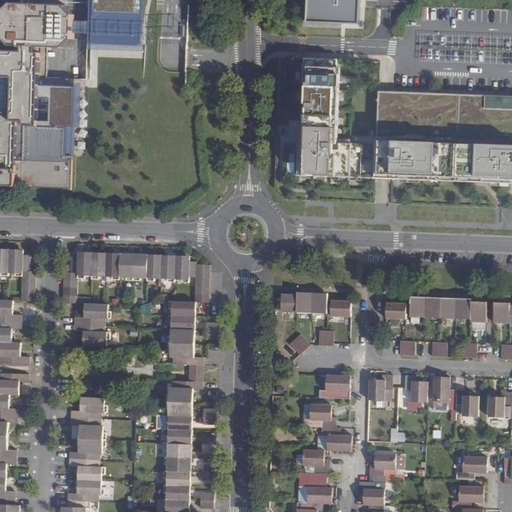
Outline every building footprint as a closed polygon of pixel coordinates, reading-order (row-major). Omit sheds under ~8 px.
[(25,0),(25,8),(15,7),(6,14),(5,40),(13,47),(23,48),(23,55),(0,54),(0,186),(16,187),(19,122),(25,122),(22,187),(32,196),(62,198),(67,192),(66,192),(66,189),(74,189),(82,81),(40,79),(41,56),(37,56),(38,48),(63,50),(74,42),(74,17),(67,10),(39,8),(39,0),(25,0)] [(306,0),(306,16),(358,18),(358,7),(358,0),(306,0)] [(379,145),(353,145),(353,141),(337,140),(339,91),(340,61),(306,60),(301,141),(299,141),(298,175),(511,183),(511,96),(381,92),(379,145)] [(25,249),(0,247),(0,272),(23,273),(22,300),(36,301),(36,271),(32,271),(33,252),(25,252),(25,249)] [(198,302),(210,302),(211,263),(197,263),(197,260),(191,260),(191,255),(79,251),(79,254),(69,254),(69,272),(65,272),(64,302),(77,302),(78,276),(191,279),(191,276),(197,277),(196,302),(198,302)] [(312,314),(313,294),(298,293),(297,295),(297,296),(297,313),(312,314)] [(328,294),(313,294),(312,314),(327,314),(328,294)] [(297,313),(297,296),(282,295),(281,312),(297,313)] [(425,318),(426,298),(411,297),(410,317),(425,318)] [(442,299),(426,298),(425,318),(441,319),(442,299)] [(15,314),(15,300),(0,299),(0,363),(31,364),(31,355),(22,355),(22,341),(14,341),(14,328),(23,328),(24,314),(15,314)] [(457,299),(442,299),(441,319),(456,319),(457,299)] [(472,299),(457,299),(456,319),(471,320),(472,302),(472,299)] [(196,358),(198,302),(196,302),(173,301),(171,358),(173,358),(173,365),(189,366),(204,367),(204,358),(196,358)] [(351,308),(352,302),(331,302),(331,317),(351,318),(351,308)] [(487,303),(472,302),(471,320),(471,322),(487,323),(487,303)] [(494,323),(510,324),(511,306),(511,304),(495,303),(494,323)] [(109,317),(110,305),(84,304),(84,317),(75,316),(75,331),(84,332),(83,346),(108,347),(109,331),(106,331),(106,317),(109,317)] [(407,304),(387,304),(386,319),(406,320),(407,304)] [(206,338),(220,338),(220,331),(220,324),(207,324),(206,338)] [(300,335),(295,340),(305,351),(310,346),(300,335)] [(305,351),(295,340),(290,345),(300,356),(305,351)] [(511,345),(502,345),(501,353),(511,353),(511,345)] [(188,379),(203,380),(204,374),(204,367),(189,366),(189,373),(188,379)] [(0,511),(21,511),(22,505),(16,505),(16,491),(8,491),(9,464),(18,464),(18,449),(10,449),(10,424),(19,424),(20,407),(11,407),(11,395),(20,395),(21,381),(31,381),(31,374),(0,372),(0,511)] [(352,376),(327,375),(326,392),(319,391),(319,399),(337,400),(350,400),(351,393),(352,376)] [(381,381),(369,380),(368,401),(385,402),(385,391),(392,391),(393,376),(381,375),(381,381)] [(427,403),(428,382),(418,382),(418,377),(405,376),(405,391),(412,391),(412,403),(427,403)] [(457,405),(457,391),(450,391),(450,378),(434,377),(433,402),(436,402),(449,402),(449,409),(456,409),(457,405)] [(165,511),(190,511),(194,389),(203,389),(203,380),(188,379),(172,378),(172,381),(172,387),(170,387),(165,511)] [(479,417),(479,397),(469,396),(469,391),(457,391),(457,405),(464,405),(464,416),(479,417)] [(505,407),(511,407),(511,392),(501,392),(501,397),(490,397),(489,417),(504,418),(505,407)] [(62,511),(87,511),(88,507),(85,507),(85,502),(100,503),(100,495),(103,495),(104,467),(101,467),(101,452),(104,452),(105,425),(102,425),(103,412),(106,412),(106,399),(81,398),(81,411),(71,411),(71,426),(81,426),(80,451),(70,451),(69,467),(78,468),(77,493),(67,493),(67,506),(62,506),(62,511)] [(436,410),(449,410),(449,409),(449,402),(436,402),(436,410)] [(322,421),(322,429),(336,429),(337,418),(331,418),(332,406),(311,405),(311,421),(322,421)] [(203,424),(217,425),(218,408),(204,408),(203,424)] [(370,410),(369,426),(377,426),(377,411),(370,410)] [(336,429),(322,429),(322,436),(328,436),(327,452),(330,452),(352,453),(352,437),(340,436),(340,430),(336,429)] [(389,442),(403,443),(404,432),(390,431),(389,442)] [(202,452),(217,453),(217,437),(203,437),(202,452)] [(325,452),(304,451),(304,456),(304,466),(315,467),(315,474),(330,475),(330,463),(324,463),(324,459),(325,452)] [(375,465),(370,465),(370,477),(384,477),(384,470),(392,470),(396,470),(397,455),(376,454),(375,465)] [(475,473),(488,474),(489,457),(464,457),(464,472),(457,472),(457,480),(475,480),(475,473)] [(201,481),(216,481),(216,464),(202,464),(201,481)] [(304,466),(303,474),(315,474),(315,467),(304,466)] [(309,488),(308,504),(309,504),(324,504),(333,505),(333,489),(329,489),(329,481),(322,481),(322,478),(301,477),(301,488),(309,488)] [(386,484),(370,483),(360,483),(359,494),(364,494),(364,506),(369,506),(384,506),(385,506),(386,484)] [(454,501),(453,509),(463,509),(471,510),(471,502),(484,503),(485,487),(461,486),(460,502),(454,501)] [(200,508),(215,509),(215,492),(201,491),(200,508)]
